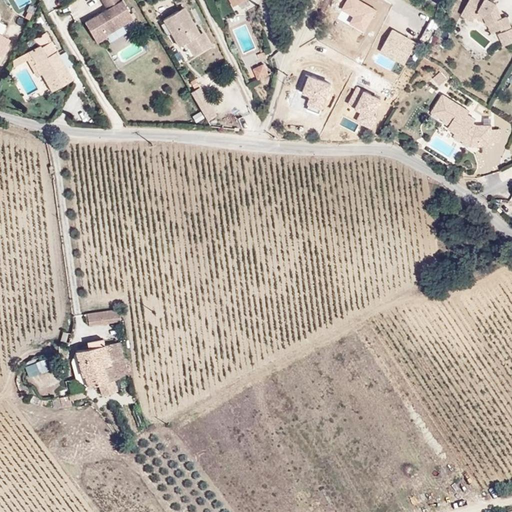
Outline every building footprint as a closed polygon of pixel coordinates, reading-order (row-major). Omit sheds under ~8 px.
[(119,1),(118,0),(100,0),(106,8),(84,21),(95,42),(105,36),(104,34),(131,19),(120,0),(119,1)] [(495,5),(486,0),(469,0),(460,17),(472,23),(474,19),(476,14),(484,18),(486,26),(490,34),(499,30),(509,26),(505,17),(500,19),(497,21),(492,9),(494,6),(495,5)] [(180,9),(160,20),(169,35),(172,33),(180,45),(184,43),(191,56),(207,46),(200,33),(196,35),(180,9)] [(476,14),(474,19),(486,26),(484,18),(476,14)] [(511,28),(510,29),(501,33),(497,35),(502,47),(511,42),(511,28)] [(172,33),(169,35),(176,47),(180,45),(172,33)] [(70,80),(49,42),(43,45),(40,45),(28,51),(36,65),(32,67),(38,77),(40,81),(43,79),(50,92),(70,80)] [(36,65),(28,51),(10,61),(8,64),(12,70),(25,63),(35,79),(38,77),(32,67),(36,65)] [(248,70),(253,81),(264,76),(259,65),(248,70)] [(196,88),(189,93),(205,121),(213,116),(196,88)] [(447,130),(455,135),(463,140),(467,134),(473,138),(478,138),(478,147),(491,147),(491,127),(475,127),(473,126),(475,121),(467,117),(461,113),(463,110),(441,97),(430,114),(450,126),(447,130)] [(453,138),(470,148),(478,147),(478,138),(473,138),(467,134),(463,140),(455,135),(453,138)] [(118,313),(116,304),(85,312),(87,321),(118,313)] [(129,374),(118,340),(76,350),(83,377),(86,378),(90,388),(108,382),(108,385),(127,374),(129,374)] [(25,365),(29,376),(48,369),(43,357),(25,365)] [(110,396),(108,385),(108,382),(99,385),(101,399),(110,396)] [(71,406),(71,401),(87,399),(86,391),(69,392),(67,395),(59,396),(60,407),(71,406)]
